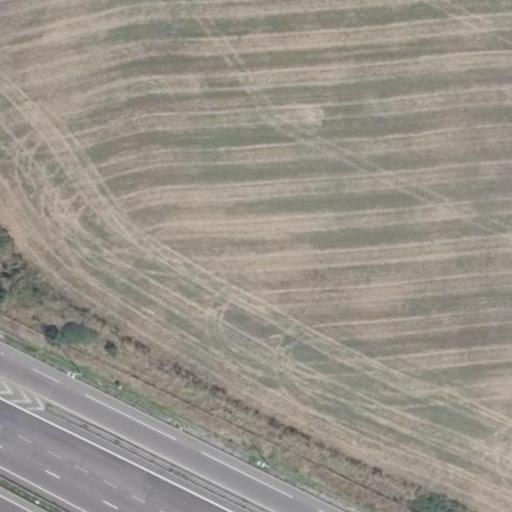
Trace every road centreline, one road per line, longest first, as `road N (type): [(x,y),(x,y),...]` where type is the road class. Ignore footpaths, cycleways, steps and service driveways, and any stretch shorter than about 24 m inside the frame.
road 1 (motorway): [(290,511),(0,373)]
road 2 (motorway): [(155,511),(0,431)]
